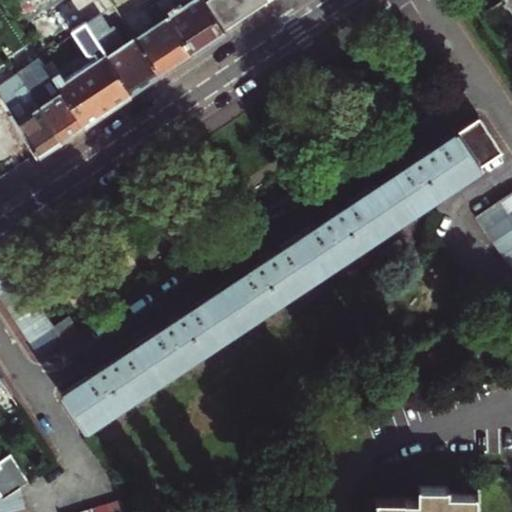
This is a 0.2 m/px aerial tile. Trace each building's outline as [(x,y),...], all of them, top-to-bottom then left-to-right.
[(159,0),(158,1),(192,52),(208,41),(224,30),(206,3),(204,0),(159,0)] [(238,22),(223,0),(209,0),(206,3),(224,30),(238,22)] [(223,0),(238,22),(257,9),(270,0),(223,0)] [(135,37),(160,73),(176,62),(192,52),(158,1),(146,9),(156,24),(149,28),(147,27),(139,32),(138,35),(135,37)] [(52,75),(84,124),(108,108),(130,93),(85,24),(71,2),(63,7),(77,29),(73,32),(87,53),(92,54),(95,52),(99,58),(65,80),(59,71),(52,75)] [(85,24),(130,93),(145,83),(160,73),(135,37),(118,49),(114,44),(116,39),(113,35),(108,34),(97,17),(85,24)] [(18,73),(62,138),(73,131),(84,124),(52,75),(40,57),(18,72),(18,73)] [(0,96),(30,141),(38,154),(49,147),(62,138),(18,73),(0,84),(0,96)] [(101,368),(62,394),(84,427),(502,150),(479,117),(425,153),(339,210),(267,258),(174,319),(101,368)] [(511,192),(501,201),(509,213),(511,211),(511,192)] [(509,213),(501,201),(477,217),(485,229),(509,213)] [(511,229),(511,217),(509,213),(485,229),(493,242),(511,229)] [(511,246),(511,229),(493,242),(501,254),(511,246)] [(511,264),(511,246),(501,254),(510,266),(511,264)] [(14,266),(0,274),(0,293),(22,278),(14,266)] [(22,278),(0,293),(0,298),(6,307),(30,291),(22,278)] [(30,291),(6,307),(14,319),(39,303),(30,291)] [(39,303),(14,319),(22,331),(47,315),(39,303)] [(47,315),(22,331),(30,344),(55,327),(54,326),(47,315)] [(55,327),(63,340),(78,330),(69,317),(54,326),(55,327)] [(55,327),(30,344),(39,356),(63,340),(55,327)] [(29,481),(12,456),(0,463),(0,466),(0,467),(0,466),(0,495),(2,499),(19,487),(29,481)] [(477,511),(478,492),(445,492),(445,486),(415,486),(415,499),(373,499),(372,511),(477,511)] [(13,511),(25,510),(19,487),(2,499),(0,495),(0,511),(13,511)] [(124,511),(120,499),(106,504),(108,511),(124,511)]
